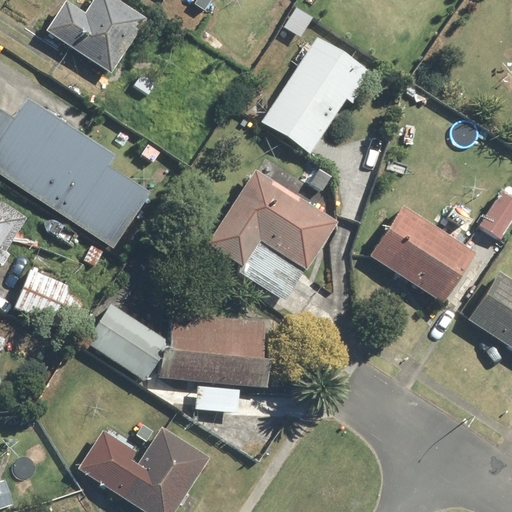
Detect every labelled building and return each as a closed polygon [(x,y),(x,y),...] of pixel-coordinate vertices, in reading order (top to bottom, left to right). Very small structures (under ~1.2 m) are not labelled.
[(143,21),(110,0),(92,0),(81,17),(64,5),(45,34),(107,75),(143,21)] [(343,101),(351,106),(370,77),(316,40),(258,123),(305,156),(343,101)] [(102,171),(109,159),(22,102),(9,121),(0,114),(0,178),(109,250),(143,198),(102,171)] [(331,177),(309,164),(299,181),(322,194),(331,177)] [(254,175),(209,246),(242,267),(237,275),(280,303),(331,224),(254,175)] [(511,222),(511,201),(501,193),(475,228),(497,243),(511,222)] [(452,201),(439,219),(459,234),(472,216),(452,201)] [(0,268),(0,269),(9,256),(4,253),(25,222),(0,204),(0,268)] [(401,208),(368,259),(440,305),(473,254),(401,208)] [(29,274),(13,310),(68,335),(85,298),(29,274)] [(511,285),(498,276),(466,323),(511,353),(511,285)] [(110,303),(79,344),(142,384),(156,364),(159,381),(259,385),(261,322),(169,318),(168,343),(163,343),(110,303)] [(11,341),(0,336),(0,357),(3,359),(11,341)] [(238,392),(194,390),(193,411),(237,413),(238,392)] [(138,459),(100,434),(76,470),(139,511),(171,511),(206,460),(159,430),(156,434),(143,426),(134,439),(146,446),(138,459)] [(1,482),(0,482),(0,509),(10,506),(1,482)]
